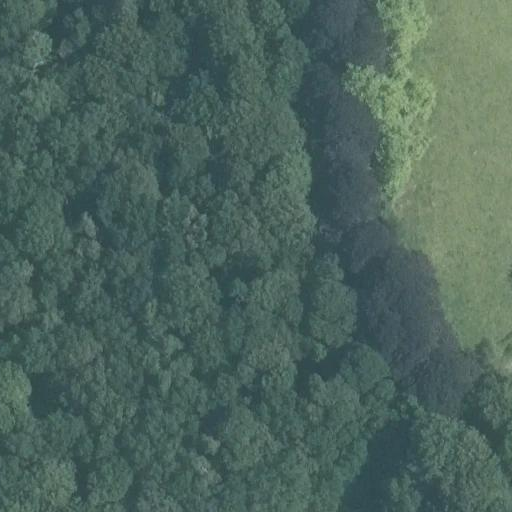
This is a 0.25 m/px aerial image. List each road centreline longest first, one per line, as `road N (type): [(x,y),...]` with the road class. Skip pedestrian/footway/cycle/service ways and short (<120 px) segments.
road 1 (unclassified): [(416,454),(406,440),(366,260),(333,83),(331,0)]
road 2 (unclassified): [(416,454),(511,374)]
road 3 (unclassified): [(309,511),(416,454)]
